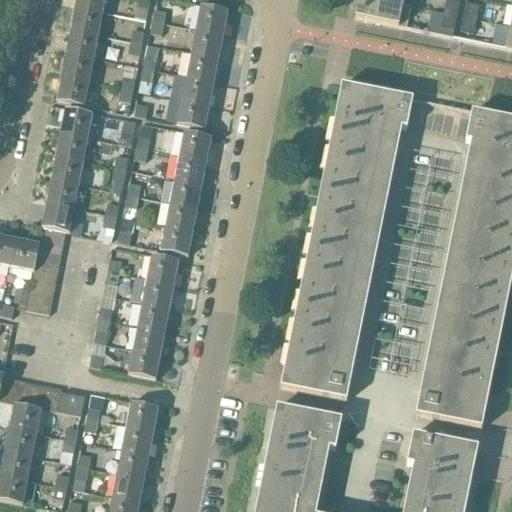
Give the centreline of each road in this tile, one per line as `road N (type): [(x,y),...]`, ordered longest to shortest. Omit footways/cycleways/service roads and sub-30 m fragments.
road 1 (residential): [(183,511),(283,0)]
road 2 (residential): [(0,194),(33,10)]
